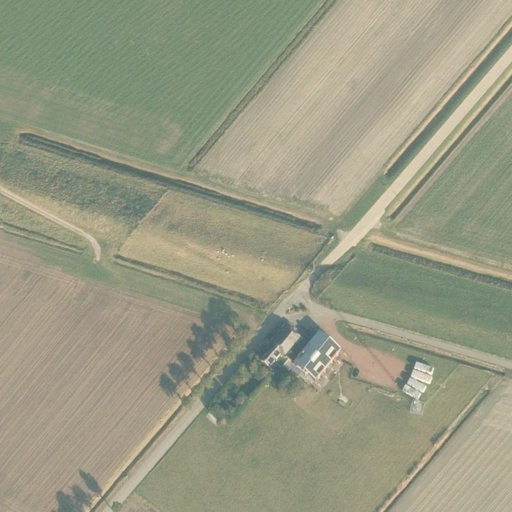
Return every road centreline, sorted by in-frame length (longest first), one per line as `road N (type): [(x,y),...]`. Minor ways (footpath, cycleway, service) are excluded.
road 1 (unclassified): [(293,303),(511,53)]
road 2 (unclassified): [(107,511),(293,303)]
road 3 (unclassified): [(511,367),(293,303)]
